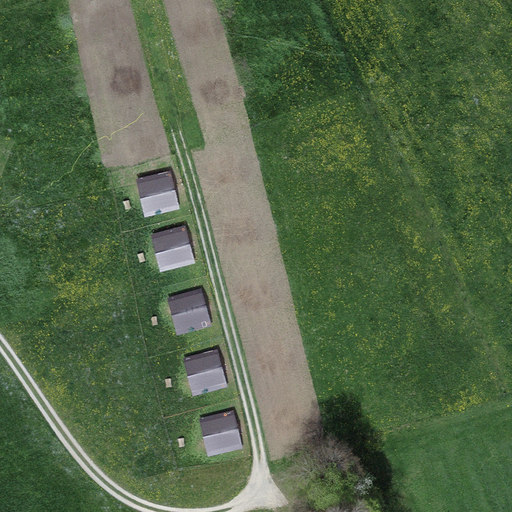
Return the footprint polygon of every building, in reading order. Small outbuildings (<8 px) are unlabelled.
[(218,190),(249,178),(236,145),(205,157),(218,190)] [(253,205),(221,216),(232,249),(265,238),(253,205)] [(270,269),(238,277),(247,312),(280,303),(270,269)] [(261,372),(295,363),(286,328),(252,336),(261,372)] [(273,402),(277,437),(305,434),(301,398),(273,402)]
